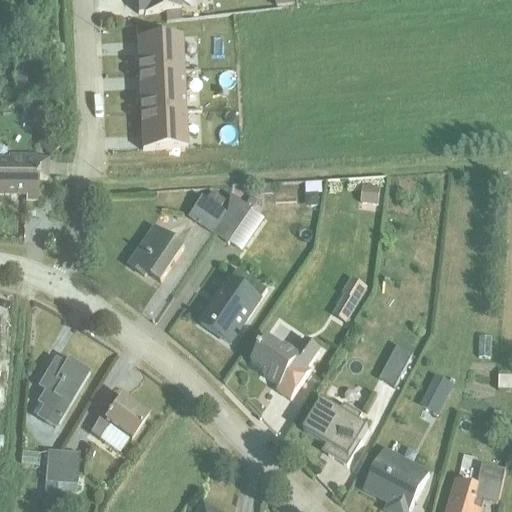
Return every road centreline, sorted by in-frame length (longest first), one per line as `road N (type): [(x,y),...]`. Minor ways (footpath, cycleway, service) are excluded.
road 1 (residential): [(302,511),(216,414),(116,319),(76,298)]
road 2 (residential): [(76,298),(77,0)]
